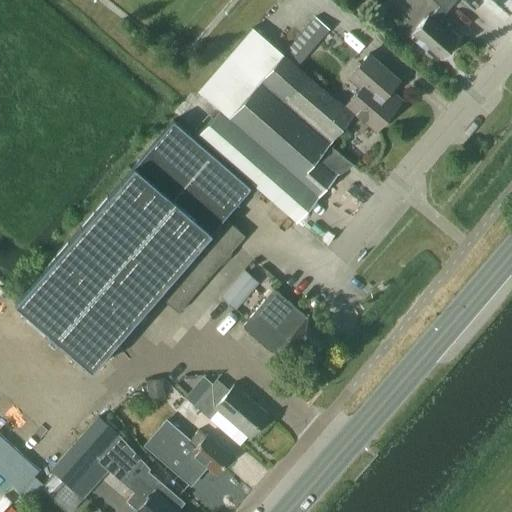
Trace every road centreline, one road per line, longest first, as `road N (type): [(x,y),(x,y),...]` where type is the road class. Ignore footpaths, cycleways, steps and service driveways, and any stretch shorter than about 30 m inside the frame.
road 1 (primary): [(277,511),(511,238)]
road 2 (unclassified): [(511,55),(341,253)]
